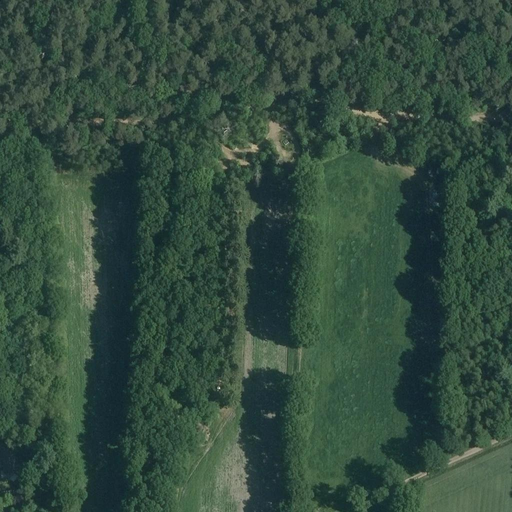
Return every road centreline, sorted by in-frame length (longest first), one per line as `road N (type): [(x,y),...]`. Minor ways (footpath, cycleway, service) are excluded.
road 1 (track): [(0,123),(190,120),(299,103),(391,116)]
road 2 (track): [(358,511),(407,480),(511,434)]
road 3 (track): [(391,116),(511,118)]
